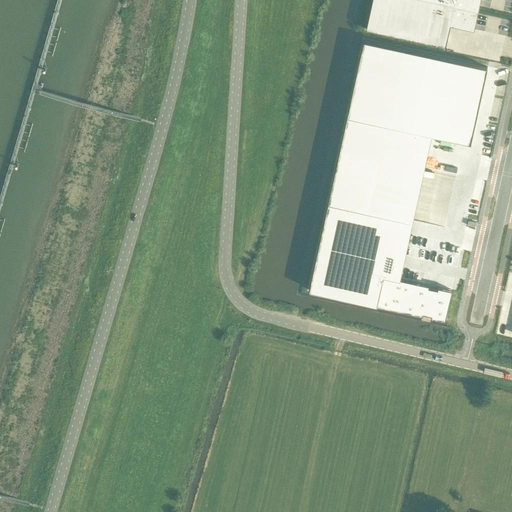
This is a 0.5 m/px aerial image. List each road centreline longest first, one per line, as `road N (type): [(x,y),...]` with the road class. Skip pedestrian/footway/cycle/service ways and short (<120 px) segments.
road 1 (tertiary): [(53,511),(173,88),(189,0)]
road 2 (unclassified): [(244,0),(225,261),(236,299)]
road 3 (unclassified): [(511,375),(264,315),(236,299)]
road 4 (unclassified): [(511,163),(476,321)]
